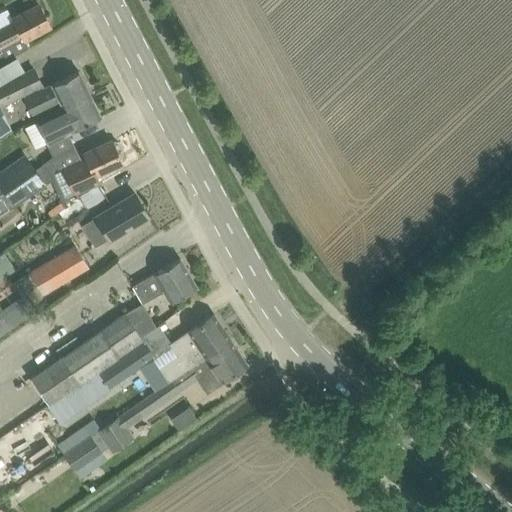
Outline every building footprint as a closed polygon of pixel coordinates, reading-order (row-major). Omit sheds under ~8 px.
[(0,53),(3,52),(6,59),(11,56),(29,47),(25,39),(51,26),(39,3),(21,13),(12,17),(14,21),(0,27),(0,53)] [(32,66),(0,82),(0,105),(1,106),(24,94),(25,97),(33,113),(37,120),(90,93),(79,70),(44,88),(42,85),(32,66)] [(90,93),(37,120),(40,126),(39,126),(47,142),(83,125),(101,116),(90,93)] [(0,135),(11,128),(1,106),(0,105),(0,135)] [(53,176),(51,178),(62,201),(63,205),(77,196),(78,195),(77,193),(99,183),(96,175),(104,171),(122,163),(118,152),(120,151),(121,149),(118,141),(114,141),(113,141),(112,140),(94,148),(84,153),(86,156),(81,158),(53,176)] [(34,166),(26,152),(0,170),(0,192),(44,163),(43,161),(34,166)] [(5,190),(14,206),(53,176),(44,163),(5,190)] [(97,185),(79,196),(84,204),(102,193),(97,185)] [(135,193),(118,204),(83,225),(96,247),(148,215),(135,193)] [(64,207),(59,211),(64,219),(84,205),(78,197),(64,207)] [(62,201),(47,211),(51,217),(59,211),(64,207),(63,205),(62,201)] [(26,302),(88,264),(75,244),(13,282),(21,295),(0,309),(0,334),(33,312),(26,302)] [(171,301),(180,296),(197,286),(180,258),(133,285),(142,301),(164,288),(171,301)] [(125,313),(30,376),(49,404),(143,339),(141,336),(156,326),(149,314),(133,324),(125,313)] [(167,358),(157,364),(168,381),(172,378),(182,372),(191,366),(230,338),(214,314),(197,325),(169,343),(171,346),(175,352),(170,355),(167,358)] [(230,338),(191,366),(198,377),(207,391),(222,381),(231,375),(247,364),(230,338)] [(143,339),(49,404),(60,421),(110,388),(109,387),(155,357),(154,356),(145,342),(143,339)] [(168,381),(136,404),(143,414),(179,389),(198,377),(191,366),(182,372),(172,378),(168,381)] [(0,425),(13,421),(7,407),(0,409),(0,425)] [(178,425),(193,416),(187,407),(172,416),(178,425)] [(118,416),(116,417),(101,428),(92,434),(104,450),(110,446),(113,449),(131,436),(118,416)]
